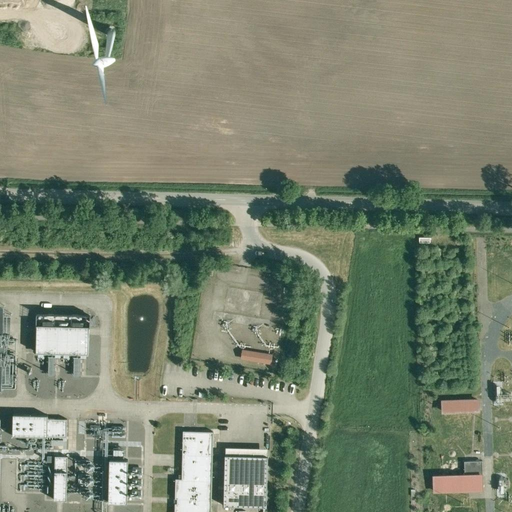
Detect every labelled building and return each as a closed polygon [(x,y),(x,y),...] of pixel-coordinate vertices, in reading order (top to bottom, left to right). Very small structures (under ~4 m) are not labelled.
[(0,387),(9,387),(9,382),(4,381),(4,365),(8,365),(8,316),(5,316),(5,303),(0,303),(0,387)] [(37,314),(36,352),(88,354),(89,315),(37,314)] [(271,355),(243,350),(242,358),(270,363),(271,355)] [(479,399),(443,401),(444,411),(479,409),(479,399)] [(13,414),(13,435),(67,437),(67,418),(48,418),(48,415),(13,414)] [(211,511),(213,431),(183,431),(182,478),(175,478),(174,511),(211,511)] [(268,456),(225,455),(223,506),(267,507),(268,456)] [(68,456),(55,456),(54,500),(67,500),(68,456)] [(128,459),(109,459),(109,502),(127,503),(128,459)] [(483,460),(465,461),(465,475),(482,474),(482,479),(484,479),(483,460)] [(465,475),(435,476),(435,491),(482,489),(482,479),(482,474),(465,475)]
